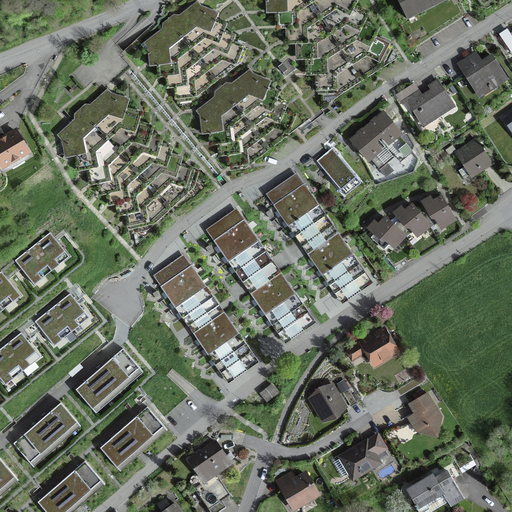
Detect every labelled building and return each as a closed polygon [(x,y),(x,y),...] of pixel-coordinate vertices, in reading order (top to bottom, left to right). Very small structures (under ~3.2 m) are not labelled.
[(382,40),(375,36),(379,28),(377,27),(365,21),(369,13),(366,11),(355,5),(357,0),(265,0),(266,10),(266,13),(275,13),(276,26),(276,29),(285,28),(286,42),(286,44),(295,44),(296,57),(296,60),(305,59),(306,73),(306,75),(315,75),(316,88),(316,91),(337,90),(379,63),(389,44),(382,40)] [(396,0),(407,20),(408,20),(406,17),(412,14),(413,17),(423,12),(422,9),(432,4),(433,7),(434,6),(432,4),(439,0),(443,0),(444,2),(447,0),(396,0)] [(235,35),(232,34),(224,31),(226,24),(224,23),(215,20),(218,13),(215,12),(200,6),(198,4),(197,2),(179,16),(173,15),(168,19),(162,24),(161,29),(143,43),(144,45),(147,48),(147,52),(149,64),(149,67),(156,66),(158,78),(161,77),(165,77),(166,89),(169,88),(171,88),(173,88),(174,90),(175,100),(191,97),(196,97),(216,81),(235,66),(237,61),(244,46),(236,44),(235,43),(232,42),(235,35)] [(469,58),(458,65),(465,76),(467,75),(477,91),(486,85),(490,90),(491,91),(492,89),(506,80),(491,57),(475,67),(469,58)] [(296,69),(288,59),(278,66),(286,77),(296,69)] [(289,103),(277,98),(280,92),(277,91),(269,87),(271,81),(270,80),(254,74),(250,69),(232,83),(227,83),(216,91),(215,97),(197,111),(198,113),(200,115),(203,134),(209,133),(211,143),(211,145),(218,144),(219,153),(220,156),(227,155),(228,165),(228,167),(244,165),(291,129),(297,114),(289,111),(286,109),(288,105),(289,103)] [(422,98),(416,92),(412,86),(397,95),(402,104),(406,101),(416,117),(416,116),(415,114),(419,111),(427,124),(438,117),(438,115),(452,106),(437,81),(428,87),(431,92),(422,98)] [(187,166),(180,163),(182,157),(180,156),(171,153),(173,147),(170,146),(161,143),(163,136),(161,136),(152,133),(154,126),(151,125),(139,121),(141,112),(139,112),(126,108),(129,99),(127,98),(109,91),(107,89),(90,105),(85,104),(74,114),(74,119),(57,135),(61,138),(65,158),(70,157),(74,156),(77,171),(83,170),(87,169),(90,184),(90,185),(97,184),(99,195),(106,194),(108,203),(109,206),(116,204),(118,214),(118,216),(125,214),(126,220),(128,226),(130,226),(131,228),(131,230),(152,225),(188,191),(195,171),(193,171),(191,170),(192,167),(187,166)] [(400,161),(412,151),(400,137),(395,138),(398,134),(400,132),(386,116),(384,113),(352,141),(354,143),(368,160),(370,158),(386,177),(393,171),(385,160),(394,153),(400,161)] [(0,127),(0,165),(2,169),(31,153),(16,128),(4,135),(0,127)] [(470,177),(491,164),(476,141),(455,154),(470,177)] [(358,181),(331,148),(314,161),(342,195),(358,181)] [(300,242),(303,247),(333,225),(297,173),(283,182),(266,193),(280,213),(287,224),(294,234),(300,242)] [(394,214),(399,220),(392,225),(385,219),(381,223),(378,226),(374,223),(368,230),(374,235),(370,238),(377,245),(381,241),(385,240),(393,247),(403,236),(399,232),(405,227),(409,228),(416,236),(428,226),(425,222),(431,218),(435,219),(440,228),(453,219),(441,198),(436,201),(432,203),(430,199),(422,203),(426,210),(418,214),(412,206),(407,210),(404,212),(401,209),(394,214)] [(243,280),(244,281),(274,261),(237,207),(221,217),(207,227),(220,247),(228,259),(235,269),(243,280)] [(372,284),(338,233),(307,253),(313,262),(320,272),(326,281),(334,292),(342,304),(372,284)] [(32,286),(67,258),(53,241),(47,234),(13,262),(19,269),(32,286)] [(182,317),(188,326),(193,323),(219,305),(185,255),(170,265),(154,276),(167,296),(175,307),(182,317)] [(1,271),(0,272),(0,313),(21,296),(7,278),(1,271)] [(282,272),(251,293),(257,302),(265,312),(272,322),(278,332),(286,343),(316,322),(282,272)] [(54,345),(89,317),(77,302),(70,294),(35,322),(42,330),(54,345)] [(259,362),(224,312),(193,333),(200,344),(208,354),(214,364),(221,374),(228,384),(259,362)] [(396,351),(383,330),(377,334),(376,333),(374,334),(373,335),(373,338),(371,339),(370,338),(346,352),(351,360),(352,361),(360,356),(361,358),(365,360),(369,358),(373,365),(396,351)] [(0,377),(6,384),(40,356),(27,340),(21,333),(0,349),(0,377)] [(95,412),(143,372),(123,348),(102,366),(75,388),(95,412)] [(336,400),(329,387),(312,398),(325,419),(331,416),(333,413),(336,413),(342,409),(338,403),(337,404),(336,400)] [(342,394),(349,406),(355,402),(348,390),(342,394)] [(437,413),(426,395),(409,405),(415,414),(412,416),(419,429),(418,432),(436,436),(439,423),(432,421),(429,417),(437,413)] [(15,442),(34,464),(80,425),(61,403),(41,420),(15,442)] [(146,408),(101,448),(117,467),(138,448),(163,427),(146,408)] [(373,455),(384,449),(376,437),(360,447),(361,448),(358,451),(355,449),(352,449),(351,450),(350,452),(341,458),(353,477),(360,473),(362,473),(363,472),(377,463),(373,455)] [(195,456),(189,461),(203,481),(214,474),(229,463),(215,443),(196,456),(195,454),(194,455),(195,456)] [(0,493),(18,479),(0,458),(0,493)] [(38,501),(47,511),(64,511),(75,503),(102,480),(86,461),(38,501)] [(442,495),(450,508),(464,499),(448,473),(435,480),(432,474),(406,490),(415,505),(413,506),(416,510),(417,511),(419,511),(420,511),(418,509),(442,495)] [(203,481),(193,489),(209,511),(217,511),(225,507),(221,501),(229,495),(214,474),(203,481)] [(316,494),(304,475),(282,489),(289,502),(293,499),(297,506),(316,494)]
